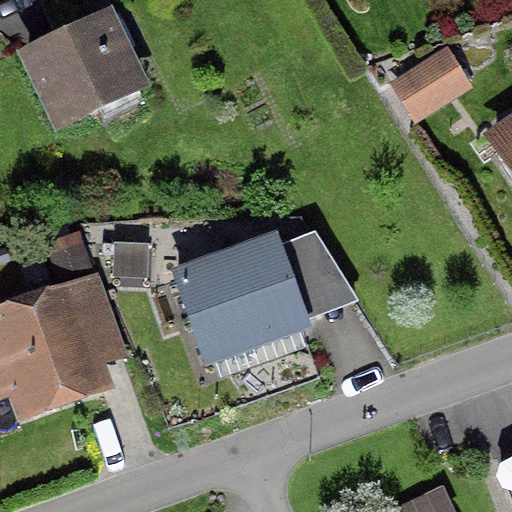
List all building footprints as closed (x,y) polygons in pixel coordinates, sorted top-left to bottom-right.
[(129,51),(114,18),(24,62),(57,130),(134,93),(117,57),(129,51)] [(393,91),(412,120),(459,90),(440,61),(393,91)] [(511,130),(491,145),(511,173),(509,182),(511,182),(511,130)] [(200,362),(300,327),(273,251),(173,287),(200,362)] [(0,359),(20,416),(96,389),(63,299),(0,321),(0,359)] [(511,511),(511,466),(496,472),(508,511),(511,511)]
